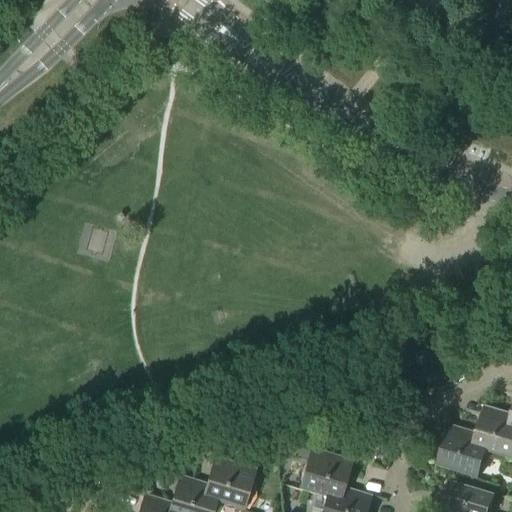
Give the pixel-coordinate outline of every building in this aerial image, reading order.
[(511,459),(511,429),(509,429),(511,419),(511,414),(486,407),(478,434),(474,447),(486,451),(485,451),(511,459)] [(477,479),(485,451),(486,451),(474,447),(478,434),(450,426),(438,467),(477,479)] [(195,454),(219,454),(219,440),(194,440),(195,454)] [(301,445),(297,457),(309,461),(313,449),(301,445)] [(343,488),(345,481),(351,461),(313,449),(309,461),(300,492),(327,500),(327,499),(338,503),(343,487),(343,488)] [(248,510),(255,499),(255,486),(251,484),(255,469),(216,458),(208,484),(209,484),(204,499),(216,503),(243,511),(244,509),(248,510)] [(213,511),(216,503),(204,499),(209,484),(208,484),(180,476),(173,503),(170,511),(213,511)] [(488,511),(493,497),(454,484),(445,511),(488,511)] [(365,511),(370,496),(343,488),(343,487),(338,503),(327,499),(327,500),(322,511),(365,511)] [(170,511),(173,503),(145,495),(140,511),(170,511)]
